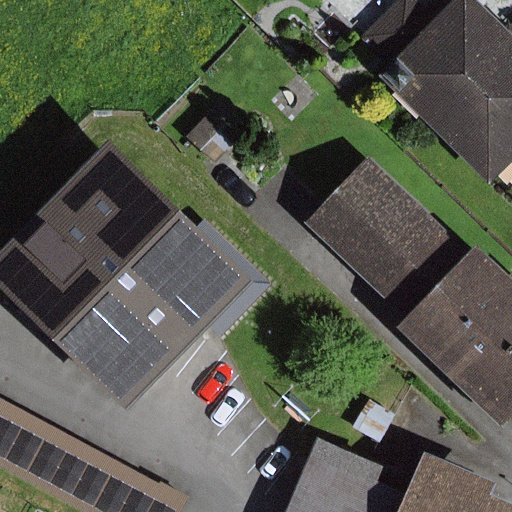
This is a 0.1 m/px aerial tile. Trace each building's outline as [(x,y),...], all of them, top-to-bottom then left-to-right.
[(511,42),(468,0),(446,0),(430,18),(411,0),(394,0),(359,37),(385,62),(371,77),(483,186),(492,177),(502,187),(511,177),(511,42)] [(344,34),(328,19),(314,34),(331,49),(344,34)] [(312,99),(291,78),(268,101),(289,122),(304,107),(312,99)] [(238,136),(208,108),(182,137),(212,164),(238,136)] [(267,284),(202,221),(187,235),(95,145),(0,241),(0,302),(111,411),(199,321),(215,338),(267,284)] [(511,415),(511,286),(474,251),(468,257),(363,157),(301,222),(405,320),(400,324),(506,423),(511,415)] [(0,470),(80,511),(176,511),(184,497),(0,400),(0,470)] [(392,415),(365,400),(349,429),(376,443),(392,415)] [(377,468),(312,440),(280,511),(510,511),(480,499),(486,484),(412,453),(403,473),(379,463),(377,468)]
